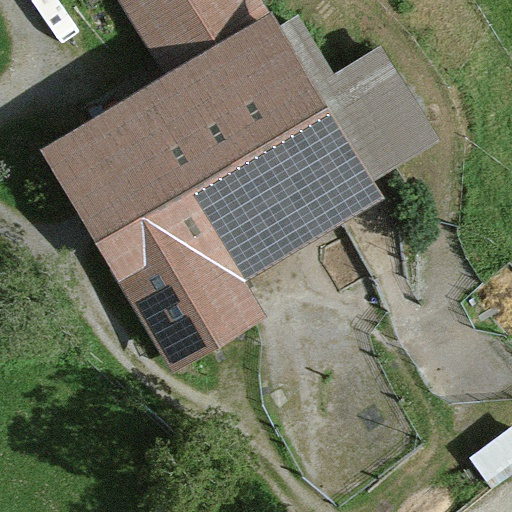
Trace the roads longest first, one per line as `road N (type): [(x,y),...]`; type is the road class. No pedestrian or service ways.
road 1 (track): [(0,215),(61,269),(154,382),(297,511)]
road 2 (track): [(5,0),(16,16),(22,70),(0,114)]
